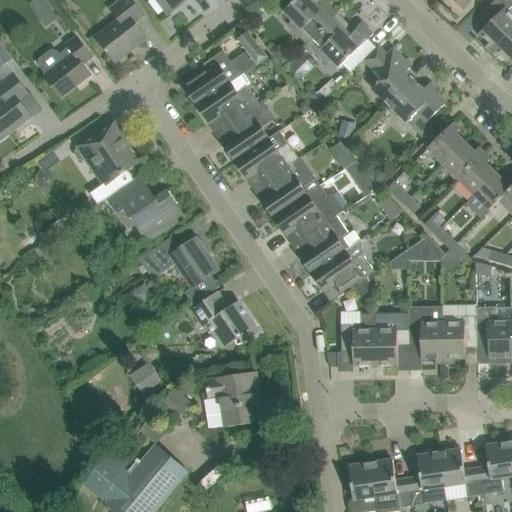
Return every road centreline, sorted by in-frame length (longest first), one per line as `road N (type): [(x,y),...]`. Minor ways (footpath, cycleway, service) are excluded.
road 1 (residential): [(135,81),(308,338),(320,418)]
road 2 (residential): [(320,418),(511,408)]
road 3 (residential): [(511,119),(390,0)]
road 4 (residential): [(135,81),(245,0)]
road 5 (residential): [(23,153),(135,81)]
